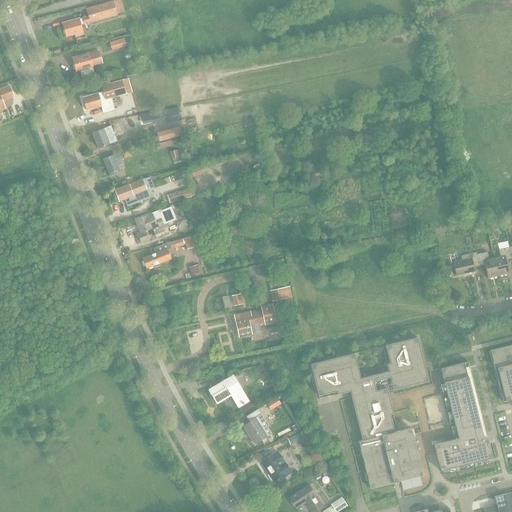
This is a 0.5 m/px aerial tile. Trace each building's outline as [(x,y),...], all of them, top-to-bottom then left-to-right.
[(75,37),(83,35),(81,25),(117,15),(117,14),(125,12),(121,0),(116,0),(86,9),(88,16),(62,24),(66,36),(74,34),(75,37)] [(109,43),(112,50),(126,46),(124,39),(109,43)] [(93,67),(92,66),(102,63),(99,52),(89,55),(89,54),(72,59),(76,72),(80,71),(82,77),(94,74),(92,67),(93,67)] [(103,112),(114,109),(110,97),(131,92),(127,79),(102,86),(104,92),(83,97),(86,110),(102,106),(103,112)] [(2,102),(13,97),(9,86),(0,89),(0,111),(5,109),(2,102)] [(175,110),(152,114),(154,124),(178,120),(175,110)] [(93,133),(99,148),(115,142),(109,127),(93,133)] [(158,142),(181,135),(179,127),(156,133),(158,142)] [(172,145),(175,144),(174,140),(171,141),(171,140),(155,144),(157,150),(172,146),(172,145)] [(170,152),(172,158),(186,154),(184,148),(170,152)] [(103,159),(109,174),(119,169),(118,166),(123,164),(119,153),(103,159)] [(115,190),(119,201),(147,190),(145,185),(152,182),(150,177),(143,179),(115,190)] [(167,195),(169,203),(192,197),(189,188),(167,195)] [(152,228),(174,220),(170,210),(164,212),(166,216),(160,218),(154,220),(152,213),(135,220),(140,232),(137,233),(141,242),(149,239),(149,241),(155,238),(152,228)] [(186,250),(192,248),(189,237),(168,243),(170,248),(185,244),(186,250)] [(141,258),(145,269),(171,259),(165,244),(153,249),(155,253),(141,258)] [(505,260),(511,259),(508,247),(498,249),(499,256),(494,257),(498,276),(508,273),(505,260)] [(479,266),(476,254),(476,252),(460,256),(461,261),(453,263),(455,275),(474,271),(473,267),(479,266)] [(498,276),(494,257),(488,259),(486,252),(476,254),(479,266),(484,265),(487,278),(498,276)] [(284,304),(293,302),(290,286),(269,291),(271,302),(283,299),(284,304)] [(265,323),(265,325),(276,323),(274,315),(280,314),(278,303),(272,304),(261,306),(262,310),(234,316),(239,337),(251,334),(254,336),(258,335),(261,332),(259,324),(265,323)] [(424,369),(424,367),(417,337),(410,339),(386,345),(391,363),(388,364),(389,371),(359,379),(353,354),(310,364),(318,396),(326,394),(326,392),(335,390),(337,395),(350,391),(362,440),(364,448),(360,449),(362,458),(366,457),(367,464),(364,465),(366,473),(370,472),(371,479),(370,480),(368,480),(370,489),(374,488),(422,476),(412,434),(410,428),(394,432),(392,424),(390,425),(388,415),(393,414),(387,391),(393,390),(428,381),(425,371),(424,369)] [(508,401),(511,399),(511,348),(511,349),(510,345),(493,349),(496,360),(492,361),(494,369),(498,368),(501,378),(496,379),(498,387),(503,386),(505,396),(501,397),(502,402),(503,402),(508,401)] [(492,458),(491,455),(487,439),(483,439),(468,376),(467,376),(463,363),(451,366),(446,367),(440,368),(440,369),(458,439),(433,445),(435,453),(440,471),(492,458)] [(242,405),(249,402),(234,376),(209,390),(216,403),(231,395),(238,407),(241,404),(242,405)] [(267,403),(270,409),(283,401),(280,395),(267,403)] [(265,424),(261,426),(260,425),(265,421),(261,415),(243,426),(254,444),(271,434),(265,424)] [(287,439),(290,445),(303,439),(300,432),(287,439)] [(261,462),(275,483),(292,472),(277,451),(261,462)] [(311,511),(315,511),(323,507),(308,485),(289,498),(290,500),(290,502),(293,506),(295,506),(296,508),(304,502),(311,511)] [(496,504),(483,508),(484,511),(485,511),(511,505),(511,492),(498,496),(494,497),(496,504)] [(331,504),(336,511),(338,511),(347,506),(341,497),(331,504)]
